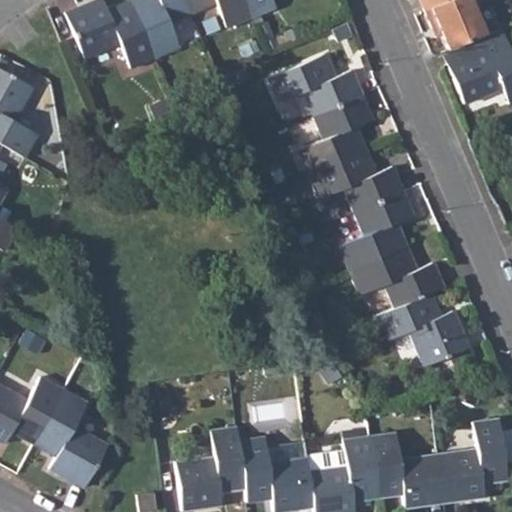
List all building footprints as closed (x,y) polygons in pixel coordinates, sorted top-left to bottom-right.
[(117,42),(127,67),(128,66),(152,57),(128,0),(104,10),(99,0),(91,0),(63,12),(81,57),(117,42)] [(128,0),(152,57),(176,47),(167,24),(189,15),(182,0),(128,0)] [(212,5),(222,29),(248,18),(240,0),(182,0),(189,15),(212,5)] [(240,0),(248,18),(272,8),(268,0),(240,0)] [(440,38),(446,51),(482,36),(466,0),(416,0),(429,30),(435,27),(440,38)] [(440,38),(435,27),(429,30),(433,40),(440,38)] [(497,87),(504,104),(511,100),(511,65),(502,41),(445,65),(460,103),(497,87)] [(301,90),(310,113),(360,93),(349,67),(332,74),(322,52),(266,75),(276,100),(301,90)] [(0,147),(23,159),(35,136),(12,123),(29,90),(0,75),(0,147)] [(296,147),(306,172),(364,147),(354,124),(371,118),(360,93),(310,113),(320,137),(296,147)] [(341,186),(351,210),(400,189),(389,165),(374,171),(364,147),(306,172),(317,196),(341,186)] [(336,243),(346,267),(404,243),(394,220),(410,213),(400,189),(351,210),(360,233),(336,243)] [(0,221),(0,250),(4,253),(15,230),(0,221)] [(380,281),(391,308),(428,291),(441,286),(430,261),(414,268),(404,243),(346,267),(356,291),(380,281)] [(441,321),(428,291),(391,308),(371,316),(381,339),(401,331),(416,367),(466,346),(453,315),(441,321)] [(9,432),(30,443),(59,388),(37,376),(25,399),(0,385),(0,441),(3,443),(9,432)] [(47,466),(83,486),(106,442),(71,424),(83,400),(59,388),(30,443),(53,455),(47,466)] [(435,453),(441,501),(482,496),(480,482),(506,480),(498,418),(471,422),(475,448),(435,453)] [(216,489),(242,485),(236,437),(234,423),(208,426),(211,453),(172,458),(179,507),(218,502),(216,489)] [(401,493),(403,506),(441,501),(435,453),(397,457),(394,432),(367,435),(376,496),(401,493)] [(270,510),(310,505),(306,470),(303,455),(265,460),(262,435),(236,437),(242,485),(244,499),(268,496),(270,510)] [(310,505),(311,511),(352,511),(351,499),(376,496),(367,435),(341,438),(345,465),(306,470),(310,505)] [(151,490),(131,493),(133,510),(154,507),(151,490)]
